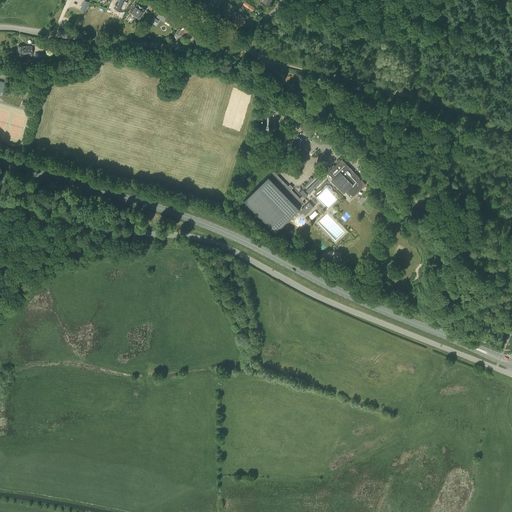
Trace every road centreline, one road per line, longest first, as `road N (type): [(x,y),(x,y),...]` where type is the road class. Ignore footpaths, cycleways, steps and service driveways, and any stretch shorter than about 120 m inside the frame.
road 1 (primary): [(511,363),(376,308),(213,227),(0,162)]
road 2 (unclassified): [(511,375),(321,298),(213,242),(118,228),(0,193)]
road 3 (tertiary): [(511,331),(244,45)]
road 4 (track): [(511,121),(257,55)]
road 5 (unclassified): [(244,45),(224,54),(0,27)]
